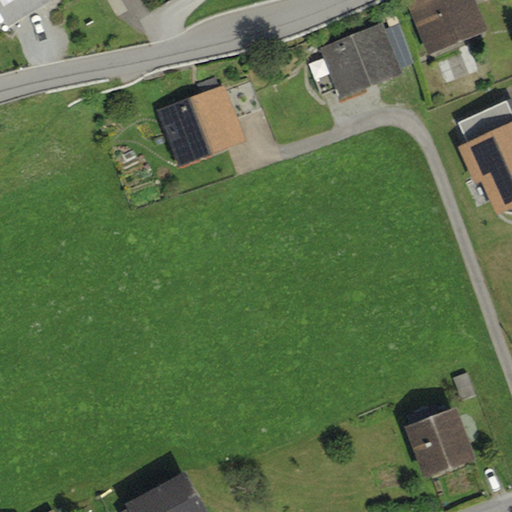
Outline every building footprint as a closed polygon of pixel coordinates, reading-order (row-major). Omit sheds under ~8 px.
[(39,0),(0,0),(0,6),(7,19),(39,0)] [(483,0),(421,0),(412,4),(433,55),(495,30),(483,0)] [(391,26),(328,49),(347,100),(409,78),(391,26)] [(253,76),(163,110),(187,165),(254,143),(250,126),(266,113),(253,76)] [(511,123),(461,147),(475,179),(483,175),(498,209),(511,202),(511,123)] [(470,411),(416,428),(432,478),(486,460),(470,411)] [(220,511),(200,474),(134,508),(136,511),(220,511)] [(35,509),(36,511),(59,511),(52,499),(35,509)]
